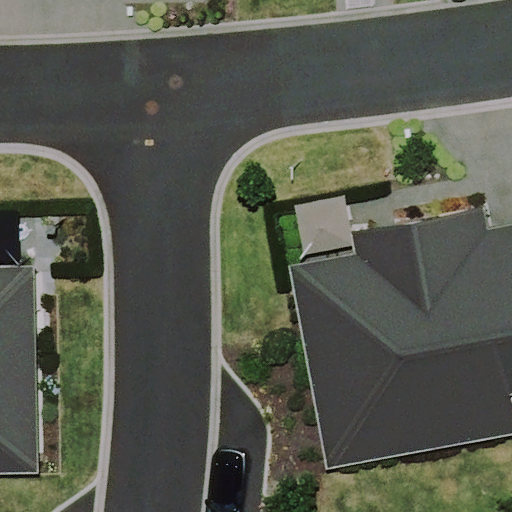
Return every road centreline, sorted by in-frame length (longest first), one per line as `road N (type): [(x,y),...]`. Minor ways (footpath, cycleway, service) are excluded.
road 1 (residential): [(201,511),(205,147)]
road 2 (residential): [(511,97),(205,147)]
road 3 (residential): [(205,147),(0,139)]
